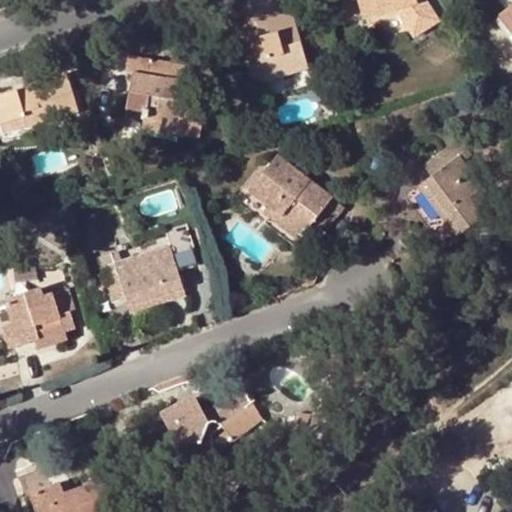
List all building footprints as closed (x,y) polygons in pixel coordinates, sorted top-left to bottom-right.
[(255,0),(229,9),(242,54),(256,50),(265,81),(307,68),(291,12),(286,14),(282,0),(255,0)] [(355,0),(362,19),(380,14),(393,10),(414,4),(412,0),(355,0)] [(414,4),(393,10),(410,38),(435,23),(422,1),(414,4)] [(511,7),(499,18),(511,35),(511,7)] [(256,50),(242,54),(251,85),(265,81),(256,50)] [(143,114),(141,122),(177,128),(176,137),(175,143),(196,147),(200,124),(195,123),(197,113),(180,109),(185,82),(181,81),(184,66),(126,58),(123,73),(132,75),(126,111),(143,114)] [(21,97),(20,90),(0,95),(0,143),(21,138),(19,130),(76,113),(64,76),(29,88),(31,94),(21,97)] [(29,88),(20,90),(21,97),(31,94),(29,88)] [(141,122),(143,114),(126,111),(119,148),(136,151),(141,122)] [(177,128),(141,122),(140,132),(176,137),(177,128)] [(446,166),(432,177),(418,188),(457,240),(499,207),(465,163),(473,158),(460,140),(438,156),(446,166)] [(423,166),(432,177),(446,166),(438,156),(423,166)] [(277,158),(241,205),(295,246),(311,224),(325,235),(344,210),(277,158)] [(114,265),(110,255),(97,259),(105,283),(118,279),(125,300),(129,313),(184,295),(174,264),(188,259),(180,232),(159,239),(162,249),(121,263),(114,265)] [(118,252),(110,255),(114,265),(121,263),(118,252)] [(33,269),(12,267),(14,280),(33,279),(33,269)] [(118,279),(105,283),(112,304),(125,300),(118,279)] [(8,350),(32,342),(63,332),(73,329),(69,313),(73,312),(66,291),(41,298),(39,290),(3,302),(10,326),(1,328),(8,350)] [(63,332),(32,342),(36,352),(65,342),(63,332)] [(308,357),(299,359),(321,384),(339,366),(330,357),(328,359),(322,352),(308,357)] [(207,423),(204,417),(193,398),(160,417),(176,446),(174,468),(213,472),(211,460),(211,448),(210,444),(225,434),(227,436),(232,444),(261,422),(244,394),(225,405),(228,411),(207,423)] [(225,405),(204,417),(207,423),(228,411),(225,405)] [(308,416),(298,414),(297,424),(306,425),(308,416)] [(211,448),(211,460),(232,444),(227,436),(211,448)] [(30,495),(36,511),(113,511),(103,481),(70,493),(72,498),(66,501),(64,495),(60,484),(30,495)] [(186,499),(153,510),(154,511),(179,511),(190,509),(186,499)]
